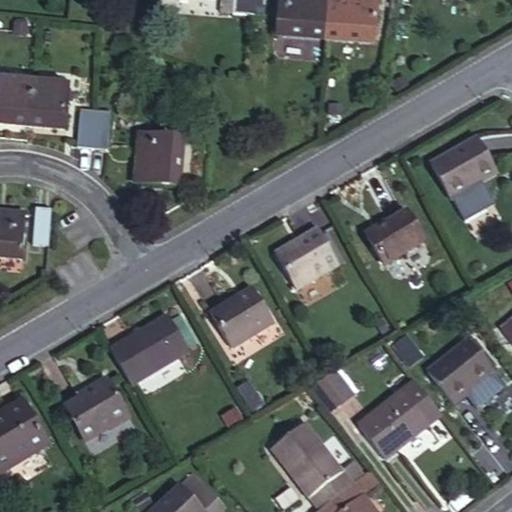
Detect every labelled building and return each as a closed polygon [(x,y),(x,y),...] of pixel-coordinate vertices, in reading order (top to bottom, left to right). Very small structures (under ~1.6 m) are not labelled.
[(222,0),(221,16),(248,18),(249,0),(222,0)] [(265,0),(249,0),(248,18),(264,19),(265,0)] [(278,0),(276,38),(326,42),(329,2),(303,0),(278,0)] [(329,2),(326,42),(375,45),(378,0),(356,0),(356,3),(329,2)] [(0,125),(30,128),(34,83),(14,82),(14,85),(0,83),(0,125)] [(54,85),(34,83),(30,128),(67,131),(71,91),(53,89),(54,85)] [(93,151),(97,115),(80,113),(78,140),(77,150),(93,151)] [(111,116),(97,115),(93,151),(107,153),(111,116)] [(145,156),(142,186),(181,189),(185,139),(140,135),(139,156),(145,156)] [(476,141),(431,166),(452,201),(497,177),(476,141)] [(33,247),(49,249),(52,211),(37,209),(36,216),(33,247)] [(407,213),(366,236),(383,267),(424,243),(407,213)] [(0,219),(0,259),(22,261),(26,215),(7,214),(7,220),(0,219)] [(319,231),(304,239),(307,244),(322,236),(319,231)] [(307,244),(304,239),(274,256),(294,291),(339,267),(322,236),(307,244)] [(252,290),(238,298),(241,303),(256,294),(252,290)] [(241,303),(238,298),(210,315),(230,349),(273,323),(256,294),(241,303)] [(168,318),(110,352),(131,388),(189,353),(168,318)] [(511,320),(500,329),(511,343),(511,320)] [(468,340),(427,374),(453,406),(468,395),(465,392),(493,370),(468,340)] [(62,406),(82,439),(105,427),(107,432),(128,419),(105,380),(91,389),(93,394),(78,403),(75,398),(62,406)] [(340,405),(321,381),(306,389),(327,416),(340,405)] [(91,389),(75,398),(78,403),(93,394),(91,389)] [(402,393),(357,428),(384,462),(429,426),(402,393)] [(8,417),(0,421),(0,474),(48,446),(20,401),(5,411),(8,417)] [(0,413),(0,421),(8,417),(5,411),(0,413)] [(319,510),(351,485),(342,474),(304,425),(271,450),(308,500),(310,499),(319,510)] [(105,427),(82,439),(85,444),(107,432),(105,427)] [(342,474),(351,485),(362,476),(353,465),(342,474)] [(362,476),(351,485),(361,497),(375,485),(366,473),(362,476)] [(193,475),(180,487),(203,511),(220,511),(224,509),(193,475)] [(372,511),(361,497),(351,485),(319,510),(320,511),(372,511)] [(203,511),(180,487),(153,511),(203,511)] [(144,494),(132,503),(138,511),(141,511),(152,505),(144,494)]
